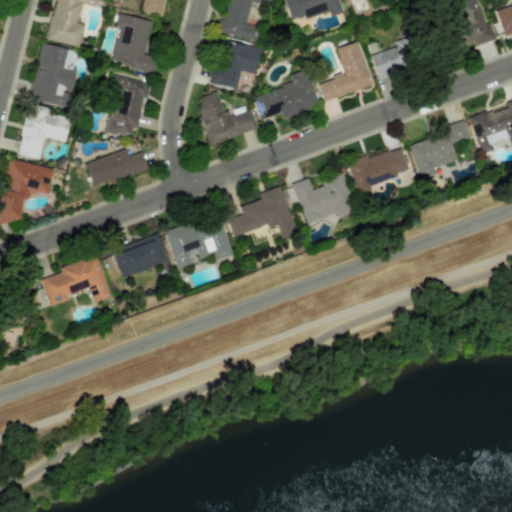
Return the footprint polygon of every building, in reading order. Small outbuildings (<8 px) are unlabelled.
[(78,47),(82,24),(75,22),(79,4),(94,7),(95,0),(52,0),(44,40),(78,47)] [(140,0),(138,10),(159,15),(162,0),(140,0)] [(215,31),(255,41),(258,27),(244,24),(249,2),(256,3),(256,0),(226,0),(222,20),(218,19),(215,31)] [(281,0),(289,22),(325,9),(327,16),(340,12),(335,0),(281,0)] [(483,24),(474,0),(460,0),(454,2),(461,22),(449,26),(456,47),(470,42),(472,46),(494,39),(488,22),(483,24)] [(511,3),(494,10),(501,34),(511,30),(511,3)] [(149,21),(116,13),(113,26),(117,27),(108,62),(150,72),(154,57),(141,54),(149,21)] [(210,84),(234,89),(237,71),(253,74),(258,47),(219,40),(210,84)] [(321,101),(369,85),(355,41),(333,48),(341,74),(315,82),(321,101)] [(75,50),(37,44),(28,100),(65,106),(75,50)] [(406,66),(398,45),(367,56),(375,77),(406,66)] [(257,120),(279,113),(280,117),(316,106),(305,69),(287,75),(290,83),(249,96),(257,120)] [(103,132),(128,137),(129,128),(135,129),(140,98),(145,99),(147,82),(113,76),(103,132)] [(255,129),(249,109),(224,117),(216,91),(193,98),(207,144),(255,129)] [(467,117),(478,150),(507,141),(508,143),(511,141),(511,98),(503,101),(504,105),(467,117)] [(14,155),(37,159),(41,137),(63,142),(69,115),(25,106),(14,155)] [(406,142),(418,178),(434,173),(432,168),(454,160),(449,143),(467,137),(462,123),(406,142)] [(364,158),(363,156),(344,162),(352,190),(407,173),(399,147),(364,158)] [(139,151),(125,156),(123,149),(82,162),(91,188),(145,169),(139,151)] [(51,169),(7,158),(0,185),(0,220),(14,224),(23,190),(44,196),(51,169)] [(304,224),(336,213),(337,217),(353,212),(339,173),(318,181),(320,186),(310,189),(306,178),(290,183),(304,224)] [(237,206),(240,215),(226,219),(231,236),(275,223),(279,238),(293,234),(279,186),(257,193),(259,200),(237,206)] [(163,232),(175,270),(190,265),(186,254),(195,251),(196,258),(212,253),(214,260),(230,254),(217,215),(163,232)] [(164,262),(155,234),(110,249),(120,277),(164,262)] [(108,297),(94,255),(57,267),(58,272),(38,279),(47,306),(67,299),(65,294),(87,287),(92,303),(108,297)] [(0,345),(16,347),(18,315),(5,314),(4,330),(0,329),(0,345)]
